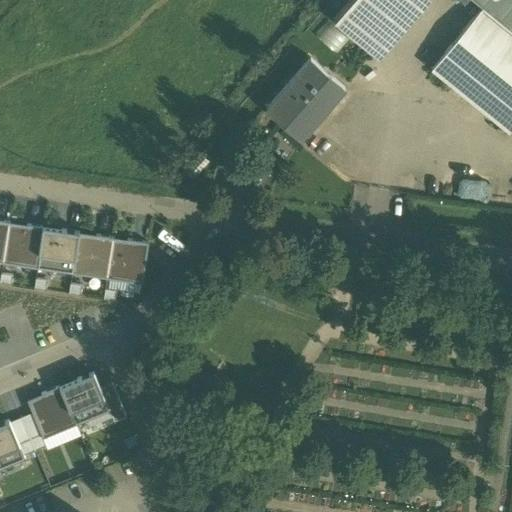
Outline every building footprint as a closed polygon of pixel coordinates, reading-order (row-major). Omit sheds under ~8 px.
[(353,0),(333,25),(376,62),(425,0),(353,0)] [(511,0),(468,0),(479,9),(511,35),(511,0)] [(511,35),(479,9),(429,71),(506,134),(511,126),(511,35)] [(342,90),(308,60),(264,110),(298,140),(342,90)] [(0,262),(3,263),(9,222),(0,220),(0,262)] [(3,263),(38,268),(44,227),(9,222),(3,263)] [(38,268),(73,273),(79,232),(44,227),(38,268)] [(73,273),(107,278),(113,238),(79,232),(73,273)] [(107,278),(142,283),(148,243),(113,238),(107,278)] [(0,282),(11,284),(13,274),(2,273),(0,282)] [(35,288),(46,290),(48,280),(37,278),(35,288)] [(70,293),(81,294),(82,285),(71,283),(70,293)] [(104,299),(115,300),(117,290),(106,289),(104,299)] [(93,371),(60,386),(76,424),(87,419),(110,409),(101,388),(93,371)] [(110,409),(115,421),(127,416),(113,383),(101,388),(110,409)] [(32,412),(43,438),(76,424),(60,386),(42,394),(42,396),(28,402),(32,412)] [(115,421),(110,409),(87,419),(92,431),(115,421)] [(32,412),(21,417),(35,450),(46,445),(43,438),(32,412)] [(21,417),(10,422),(24,455),(35,450),(21,417)] [(9,419),(0,422),(0,467),(25,457),(24,455),(10,422),(9,419)]
